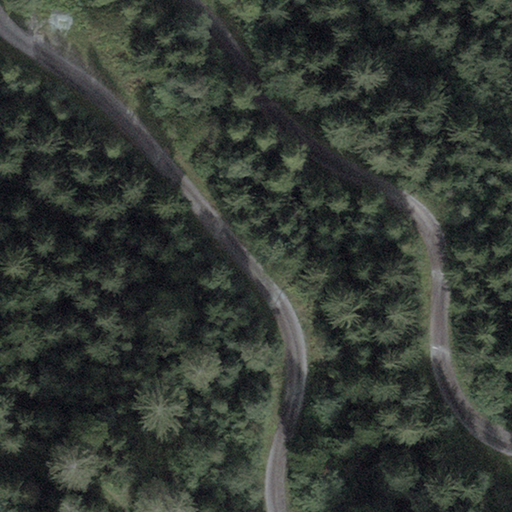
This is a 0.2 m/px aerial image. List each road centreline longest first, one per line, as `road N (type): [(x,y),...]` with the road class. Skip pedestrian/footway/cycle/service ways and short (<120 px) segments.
road 1 (track): [(273,511),(270,494),(297,377),(296,337),(279,303),(142,140),(0,21)]
road 2 (track): [(181,0),(224,38),(287,131),(431,224),(448,392),(474,427),(511,449)]
road 3 (track): [(0,467),(69,470),(102,488),(120,511)]
